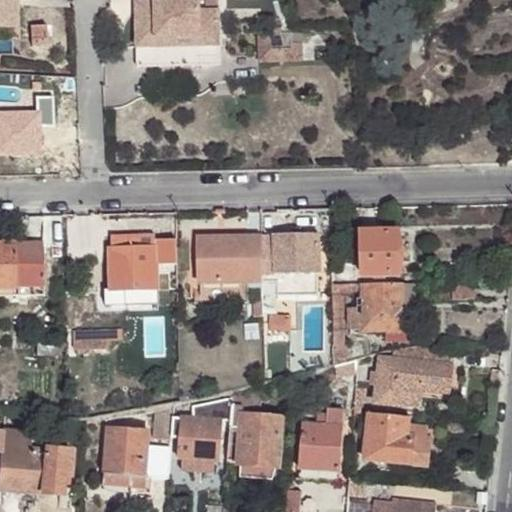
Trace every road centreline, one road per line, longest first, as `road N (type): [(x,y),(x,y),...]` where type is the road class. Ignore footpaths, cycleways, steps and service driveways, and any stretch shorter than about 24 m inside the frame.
road 1 (residential): [(98,191),(511,181)]
road 2 (residential): [(98,191),(88,0)]
